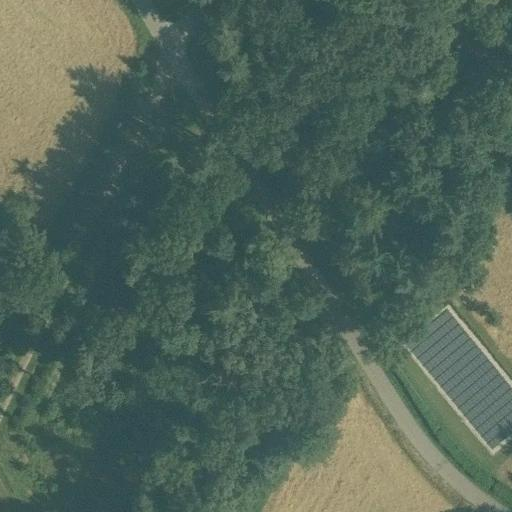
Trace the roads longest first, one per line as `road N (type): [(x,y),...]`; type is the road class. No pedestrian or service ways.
road 1 (unclassified): [(497,511),(413,440),(137,0)]
road 2 (track): [(172,58),(0,410)]
